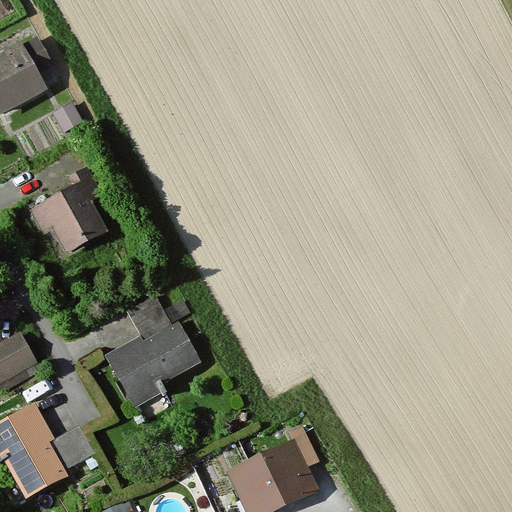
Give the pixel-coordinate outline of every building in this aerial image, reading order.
[(47,68),(35,45),(0,63),(0,115),(2,118),(45,95),(34,75),(47,68)] [(70,111),(54,120),(62,136),(78,127),(70,111)] [(71,191),(30,214),(42,235),(53,229),(68,256),(102,238),(82,201),(97,192),(86,172),(66,183),(71,191)] [(142,341),(106,362),(132,408),(199,370),(157,297),(126,314),(142,341)] [(19,336),(0,347),(0,391),(38,368),(19,336)] [(33,410),(0,429),(0,465),(23,505),(99,463),(80,429),(52,444),(33,410)] [(289,446),(226,477),(242,511),(289,511),(320,497),(308,473),(319,468),(300,430),(285,437),(289,446)]
